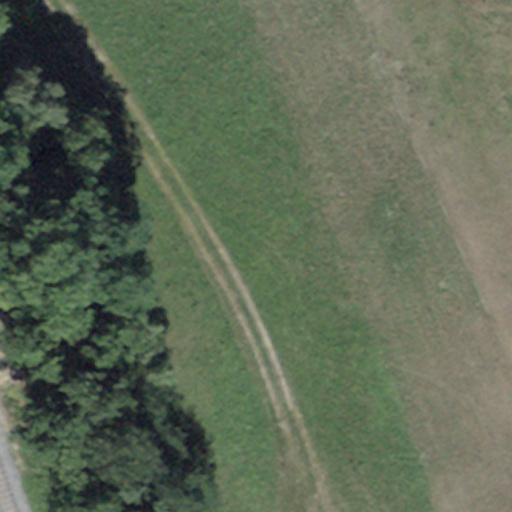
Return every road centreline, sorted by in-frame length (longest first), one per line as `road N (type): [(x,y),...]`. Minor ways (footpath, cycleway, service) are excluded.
road 1 (track): [(43,0),(230,293),(269,395),(285,461),(284,511)]
road 2 (primary): [(489,511),(303,0)]
